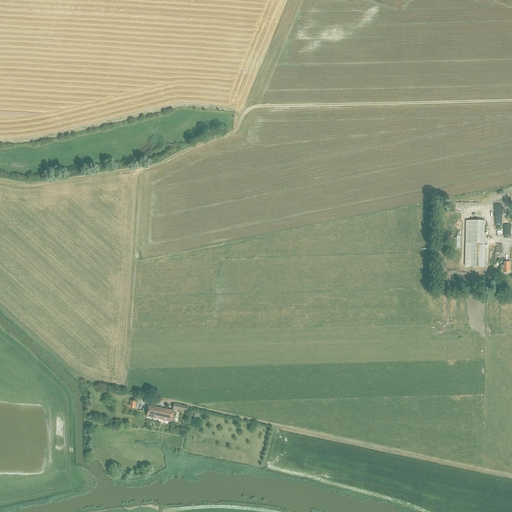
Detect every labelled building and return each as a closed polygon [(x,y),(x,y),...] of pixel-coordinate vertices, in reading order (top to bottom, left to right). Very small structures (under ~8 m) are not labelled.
[(466,266),(472,266),(485,267),(486,221),(467,220),(467,231),(466,266)] [(502,253),(503,245),(497,245),(497,248),(496,248),(496,253),(494,253),(494,263),(497,263),(497,253),(502,253)] [(510,273),(511,262),(504,262),(504,265),(503,265),(502,267),(500,267),(500,273),(503,273),(503,272),(504,272),(504,273),(510,273)] [(134,414),(136,402),(131,400),(130,405),(126,404),(125,412),(134,414)] [(188,406),(174,403),(172,409),(187,412),(188,406)] [(146,416),(171,422),(173,411),(149,406),(146,416)]
